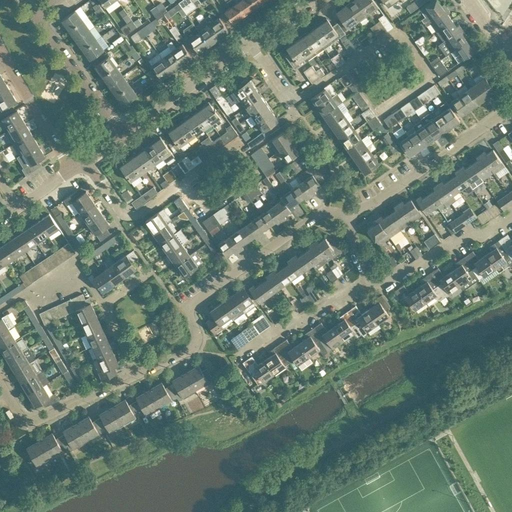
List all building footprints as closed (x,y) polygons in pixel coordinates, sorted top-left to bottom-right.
[(188,6),(193,2),(191,0),(181,0),(178,3),(182,10),(183,9),(188,6)] [(224,0),(230,8),(225,12),(233,23),(245,15),(234,0),(224,0)] [(234,0),(245,15),(256,7),(251,0),(234,0)] [(357,0),(353,0),(347,5),(358,21),(368,14),(357,0)] [(372,0),(357,0),(368,14),(378,7),(372,0)] [(416,0),(406,7),(410,13),(428,0),(416,0)] [(437,0),(433,0),(421,9),(426,17),(421,20),(424,24),(447,8),(444,3),(441,5),(437,0)] [(161,2),(155,6),(159,11),(164,7),(161,2)] [(342,20),(338,23),(343,31),(358,21),(347,5),(337,12),(342,20)] [(159,11),(155,6),(150,10),(150,11),(154,15),(159,12),(159,11)] [(164,7),(159,12),(162,16),(168,12),(164,7)] [(447,8),(424,24),(426,26),(431,23),(436,31),(444,25),(452,20),(447,13),(450,12),(447,8)] [(62,20),(69,30),(82,20),(75,10),(62,20)] [(126,23),(120,28),(125,35),(136,27),(127,14),(122,17),(126,23)] [(228,31),(229,31),(219,18),(213,22),(208,15),(205,18),(219,38),(223,35),(224,36),(229,33),(228,31)] [(409,17),(401,22),(403,26),(412,20),(409,17)] [(108,18),(95,25),(101,35),(113,27),(108,18)] [(209,25),(199,32),(209,45),(219,38),(205,18),(204,18),(209,25)] [(138,19),(133,22),(137,27),(141,24),(138,19)] [(327,19),(319,25),(332,43),(339,37),(342,40),(342,42),(344,45),(350,40),(343,31),(338,23),(337,22),(332,26),(327,19)] [(89,29),(82,20),(69,30),(76,39),(89,30),(89,29)] [(380,20),(375,24),(382,34),(387,31),(380,20)] [(444,25),(436,31),(443,41),(438,45),(438,46),(462,29),(459,24),(456,26),(452,20),(444,25)] [(154,25),(152,22),(149,23),(141,29),(145,35),(156,28),(154,25)] [(193,24),(183,31),(199,52),(209,45),(199,32),(193,24)] [(375,24),(369,28),(377,38),(382,34),(375,24)] [(319,25),(311,30),(324,49),(332,43),(319,25)] [(177,40),(182,37),(175,26),(170,30),(177,40)] [(141,29),(135,33),(140,39),(145,35),(141,29)] [(462,29),(438,46),(445,56),(451,52),(467,41),(462,34),(465,33),(462,29)] [(83,49),(97,40),(89,30),(76,39),(83,49)] [(311,30),(303,36),(316,55),(323,49),(324,49),(311,30)] [(423,35),(419,38),(423,44),(427,41),(423,35)] [(303,36),(295,42),(308,60),(316,55),(303,36)] [(355,37),(350,40),(357,50),(358,52),(363,49),(355,37)] [(419,38),(414,41),(419,47),(423,44),(419,38)] [(131,46),(126,39),(120,43),(125,50),(131,46)] [(97,40),(83,49),(90,59),(104,50),(97,40)] [(350,40),(344,45),(352,57),(358,52),(357,50),(350,40)] [(467,41),(451,52),(459,63),(477,50),(474,45),(471,47),(467,41)] [(168,44),(173,51),(182,64),(192,57),(182,44),(176,48),(172,42),(168,44)] [(308,60),(295,42),(286,48),(290,52),(285,56),(294,70),(300,66),(298,63),(305,57),(307,61),(308,60)] [(135,60),(140,57),(136,51),(131,55),(135,60)] [(173,51),(162,58),(172,71),(182,64),(173,51)] [(159,53),(149,60),(161,79),(172,71),(162,58),(159,53)] [(331,58),(337,67),(345,62),(343,60),(341,57),(338,53),(331,58)] [(108,56),(97,64),(95,66),(102,76),(115,66),(108,56)] [(437,56),(429,62),(432,66),(440,60),(437,56)] [(472,58),(463,64),(466,67),(474,61),(472,58)] [(440,60),(432,66),(439,76),(448,70),(442,62),(440,60)] [(149,68),(144,61),(139,65),(144,72),(149,68)] [(335,66),(332,62),(327,66),(330,70),(335,66)] [(463,64),(455,70),(457,73),(466,67),(463,64)] [(115,66),(102,76),(109,85),(123,76),(115,66)] [(304,72),(312,83),(320,77),(316,71),(312,66),(304,72)] [(320,68),(316,71),(320,77),(324,74),(320,68)] [(455,70),(446,76),(449,79),(457,73),(455,70)] [(482,73),(473,78),(477,83),(486,97),(495,92),(482,73)] [(345,74),(339,79),(345,87),(348,85),(351,82),(345,74)] [(123,76),(109,85),(116,95),(130,86),(123,76)] [(446,76),(438,82),(440,85),(449,79),(446,76)] [(242,85),(234,91),(230,94),(236,102),(240,99),(255,88),(249,80),(249,81),(247,79),(245,79),(241,81),(240,84),(242,85)] [(348,85),(354,93),(357,91),(351,82),(348,85)] [(325,88),(311,98),(317,107),(337,93),(329,83),(324,87),(325,88)] [(477,83),(468,89),(478,103),(486,97),(477,83)] [(6,84),(0,87),(0,98),(11,92),(6,84)] [(440,93),(436,88),(437,87),(435,84),(426,90),(428,93),(432,98),(440,93)] [(465,85),(457,91),(460,95),(469,109),(478,103),(468,89),(465,85)] [(130,86),(116,95),(123,105),(137,95),(130,86)] [(225,110),(230,106),(222,94),(222,95),(220,93),(222,92),(218,86),(216,87),(215,86),(210,90),(216,99),(225,110)] [(255,88),(240,99),(246,107),(261,96),(255,88)] [(428,93),(426,90),(418,96),(423,104),(431,98),(432,98),(428,93)] [(357,91),(354,93),(351,95),(357,104),(363,99),(357,91)] [(0,110),(16,101),(11,92),(0,98),(0,110)] [(337,93),(317,107),(323,115),(337,105),(343,101),(337,93)] [(460,95),(451,101),(461,115),(469,109),(460,95)] [(261,96),(246,107),(251,115),(267,104),(261,96)] [(418,96),(409,101),(415,109),(423,104),(418,96)] [(363,99),(357,104),(363,112),(366,110),(369,108),(363,99)] [(409,101),(401,107),(407,116),(410,114),(411,115),(416,112),(414,110),(415,109),(409,101)] [(438,107),(451,126),(460,121),(446,101),(438,107)] [(208,102),(200,108),(212,124),(211,124),(214,128),(222,122),(209,103),(208,103),(208,102)] [(267,104),(251,115),(257,123),(272,112),(267,104)] [(337,105),(323,115),(329,124),(343,114),(337,105)] [(230,106),(225,110),(228,114),(233,110),(230,106)] [(401,107),(392,113),(398,122),(407,116),(401,107)] [(438,107),(429,113),(443,132),(451,126),(438,107)] [(200,108),(192,113),(204,129),(211,124),(212,124),(200,108)] [(369,108),(366,110),(372,118),(367,121),(367,122),(375,116),(369,108)] [(17,110),(2,119),(9,130),(24,121),(17,110)] [(263,132),(247,143),(251,148),(270,134),(266,129),(278,120),(272,112),(257,123),(263,132)] [(192,113),(184,119),(195,135),(204,129),(192,113)] [(392,113),(384,119),(390,128),(398,122),(392,113)] [(421,119),(422,121),(422,120),(434,138),(443,132),(429,113),(421,119)] [(343,114),(329,124),(335,132),(349,122),(343,114)] [(381,124),(375,116),(367,122),(372,130),(374,128),(374,129),(377,127),(381,124)] [(236,117),(232,120),(236,126),(240,123),(236,117)] [(184,119),(176,125),(188,141),(195,135),(184,119)] [(422,120),(422,121),(414,126),(426,144),(434,138),(422,120)] [(24,121),(9,130),(16,142),(31,133),(24,121)] [(335,132),(341,140),(355,130),(349,122),(335,132)] [(240,123),(236,126),(240,132),(244,129),(240,123)] [(168,131),(174,139),(179,147),(188,141),(176,125),(173,127),(174,127),(168,131)] [(228,131),(220,136),(226,144),(233,138),(238,135),(231,125),(226,128),(228,131)] [(416,130),(408,136),(418,150),(426,144),(414,126),(413,127),(416,130)] [(355,130),(341,140),(347,149),(361,139),(355,130)] [(283,131),(268,142),(276,153),(280,150),(294,140),(291,136),(288,138),(283,131)] [(393,141),(387,132),(380,137),(386,146),(390,143),(393,141)] [(405,132),(396,138),(409,156),(418,150),(408,136),(405,132)] [(31,133),(16,142),(23,153),(38,144),(31,133)] [(166,162),(174,157),(160,136),(152,142),(166,162)] [(220,136),(212,142),(218,149),(226,144),(220,136)] [(347,149),(353,157),(367,147),(361,139),(347,149)] [(294,140),(280,150),(287,161),(299,153),(294,147),(297,145),(294,140)] [(393,141),(390,143),(396,152),(399,149),(393,141)] [(166,162),(152,142),(149,144),(149,145),(144,149),(155,164),(163,158),(166,163),(166,162)] [(212,142),(204,148),(210,155),(218,149),(212,142)] [(30,164),(22,169),(26,176),(41,165),(38,160),(45,156),(38,144),(23,153),(30,164)] [(511,151),(509,144),(503,147),(508,158),(511,156),(511,151)] [(203,146),(195,151),(199,157),(202,161),(210,155),(204,148),(203,146)] [(367,147),(353,157),(359,165),(373,155),(367,147)] [(155,164),(144,149),(136,154),(147,170),(149,173),(157,167),(155,164)] [(259,149),(251,154),(258,165),(269,158),(263,151),(261,152),(259,149)] [(509,160),(501,149),(498,151),(505,162),(509,160)] [(2,150),(0,151),(0,166),(9,161),(7,158),(5,155),(2,150)] [(481,154),(491,168),(498,178),(499,176),(496,172),(505,166),(493,150),(486,154),(485,151),(481,154)] [(187,156),(182,160),(189,170),(194,166),(202,161),(199,157),(195,151),(195,152),(198,155),(190,161),(187,156)] [(136,154),(128,160),(139,175),(147,170),(136,154)] [(478,160),(472,164),(480,176),(491,168),(481,154),(476,157),(478,160)] [(373,155),(359,165),(365,174),(379,164),(373,155)] [(269,158),(258,165),(266,176),(266,177),(274,171),(275,170),(272,167),(274,166),(269,158)] [(139,175),(128,160),(120,166),(131,181),(139,175)] [(189,170),(182,160),(177,163),(185,173),(189,170)] [(289,165),(296,173),(301,169),(295,160),(289,165)] [(0,167),(3,173),(9,170),(6,164),(0,167)] [(463,166),(460,169),(473,189),(483,181),(479,176),(480,176),(472,164),(465,169),(463,166)] [(314,165),(298,176),(312,196),(316,192),(314,190),(321,185),(319,183),(324,179),(314,165)] [(170,169),(163,175),(166,180),(169,184),(177,179),(170,169)] [(282,169),(275,174),(278,178),(285,173),(282,169)] [(456,175),(451,179),(459,190),(463,187),(468,194),(473,190),(472,189),(473,189),(460,169),(455,172),(456,175)] [(285,173),(278,178),(281,183),(284,180),(288,177),(285,173)] [(266,176),(262,179),(268,187),(272,185),(269,180),(266,177),(266,176)] [(298,176),(287,184),(299,200),(305,196),(307,199),(312,196),(298,176)] [(442,181),(438,183),(452,202),(455,200),(452,195),(459,190),(451,179),(444,184),(442,181)] [(166,180),(161,184),(164,188),(169,184),(166,180)] [(287,183),(276,191),(282,199),(290,210),(295,207),(293,205),(299,200),(287,183)] [(435,190),(430,193),(438,205),(442,202),(445,207),(452,202),(438,183),(433,187),(435,190)] [(261,193),(255,184),(244,192),(250,200),(251,200),(261,193)] [(153,187),(149,190),(153,195),(158,192),(153,187)] [(127,190),(121,193),(127,203),(133,199),(127,190)] [(153,195),(149,190),(141,195),(132,202),(136,208),(145,201),(153,195)] [(76,191),(64,200),(67,205),(72,201),(80,212),(94,202),(86,191),(79,196),(76,191)] [(250,200),(244,192),(241,194),(247,202),(250,200)] [(420,196),(416,199),(426,213),(438,205),(430,193),(422,199),(420,196)] [(497,201),(498,202),(495,204),(498,209),(504,204),(507,208),(511,204),(511,198),(508,193),(497,201)] [(180,197),(176,200),(184,211),(187,208),(180,197)] [(268,201),(267,201),(281,221),(286,218),(284,215),(290,210),(282,199),(272,206),(268,201)] [(398,204),(411,222),(422,215),(411,199),(404,204),(402,201),(398,204)] [(484,204),(487,209),(493,218),(496,216),(507,208),(504,204),(498,209),(495,204),(493,206),(489,200),(484,204)] [(267,201),(257,208),(269,225),(275,221),(277,224),(281,221),(267,201)] [(94,202),(80,212),(87,223),(102,213),(94,202)] [(227,204),(224,206),(230,215),(233,212),(227,204)] [(396,210),(389,214),(400,230),(411,222),(398,204),(394,207),(396,210)] [(52,209),(55,214),(62,225),(66,222),(55,206),(52,209)] [(224,206),(213,214),(220,224),(227,218),(226,217),(230,215),(224,206)] [(163,208),(145,221),(153,233),(167,223),(171,219),(163,208)] [(187,208),(184,211),(191,221),(195,219),(187,208)] [(261,214),(250,222),(260,236),(264,233),(263,230),(269,225),(257,208),(257,209),(261,214)] [(486,208),(476,215),(482,225),(493,218),(487,209),(486,208)] [(471,209),(461,216),(467,224),(477,217),(471,209)] [(102,213),(87,223),(95,234),(109,224),(102,213)] [(49,214),(38,221),(48,235),(59,228),(49,214)] [(213,214),(202,222),(209,232),(212,236),(220,230),(217,226),(220,224),(213,214)] [(381,216),(376,219),(389,237),(400,230),(389,214),(383,219),(381,216)] [(450,223),(449,224),(455,232),(467,224),(461,216),(453,222),(450,223)] [(195,219),(191,221),(199,232),(203,230),(195,219)] [(389,237),(376,219),(372,222),(374,224),(368,229),(378,245),(389,237)] [(38,221),(27,229),(36,243),(48,235),(38,221)] [(62,225),(70,236),(73,233),(66,222),(62,225)] [(250,222),(240,229),(248,240),(254,236),(256,239),(260,236),(250,222)] [(167,223),(153,233),(160,243),(174,234),(174,233),(167,223)] [(27,229),(16,236),(25,250),(36,243),(27,229)] [(174,234),(160,243),(168,254),(182,244),(188,240),(180,229),(174,233),(174,234)] [(240,229),(229,237),(239,251),(243,247),(241,245),(248,240),(240,229)] [(203,230),(199,232),(207,243),(211,240),(203,230)] [(77,247),(81,244),(73,233),(70,236),(77,247)] [(423,241),(429,250),(440,242),(435,234),(423,241)] [(511,241),(507,234),(499,240),(511,259),(511,241)] [(16,236),(5,243),(15,257),(25,250),(16,236)] [(114,237),(103,245),(105,248),(116,241),(114,237)] [(229,237),(218,244),(226,256),(233,251),(235,254),(239,251),(229,237)] [(317,240),(313,243),(326,262),(341,251),(333,240),(329,243),(325,238),(319,243),(317,240)] [(211,240),(207,243),(214,254),(218,251),(211,240)] [(492,250),(485,255),(495,269),(506,261),(509,266),(511,263),(511,259),(499,240),(489,246),(492,250)] [(5,243),(0,246),(0,259),(3,265),(15,257),(5,243)] [(69,243),(64,246),(71,256),(76,253),(69,243)] [(310,248),(304,253),(315,270),(326,262),(313,243),(308,246),(310,248)] [(182,244),(168,254),(176,265),(195,251),(189,255),(182,244)] [(103,245),(92,252),(95,256),(105,248),(103,245)] [(58,250),(65,261),(71,256),(64,246),(58,250)] [(416,246),(413,248),(419,257),(422,255),(416,246)] [(410,251),(416,259),(419,257),(413,248),(410,251)] [(53,253),(60,264),(65,261),(58,250),(53,253)] [(132,250),(115,262),(125,276),(136,269),(131,262),(137,258),(132,250)] [(195,251),(176,265),(183,276),(197,266),(203,262),(195,251)] [(473,251),(464,257),(472,269),(479,279),(484,276),(495,269),(485,255),(479,260),(473,251)] [(92,252),(81,260),(83,264),(95,256),(92,252)] [(54,268),(60,264),(53,253),(47,257),(54,268)] [(296,255),(291,258),(301,272),(311,265),(315,270),(304,253),(297,258),(296,255)] [(391,256),(388,259),(394,267),(397,265),(391,256)] [(47,257),(42,261),(49,271),(54,268),(47,257)] [(479,279),(472,269),(464,257),(455,263),(457,267),(451,272),(461,286),(463,290),(479,279)] [(289,264),(283,268),(291,280),(301,272),(291,258),(287,261),(289,264)] [(35,265),(43,275),(49,271),(42,261),(35,265)] [(115,262),(105,270),(114,284),(125,276),(115,262)] [(35,265),(24,273),(31,283),(43,275),(35,265)] [(343,274),(337,266),(332,270),(338,278),(343,274)] [(274,270),(270,273),(280,287),(291,280),(283,268),(276,273),(274,270)] [(438,268),(429,274),(445,296),(449,293),(450,294),(461,286),(451,272),(444,277),(438,268)] [(92,274),(88,277),(96,288),(99,285),(103,292),(114,284),(105,270),(94,277),(92,274)] [(338,278),(332,270),(326,273),(332,282),(338,278)] [(21,278),(24,282),(26,286),(31,283),(24,273),(20,276),(21,278)] [(268,279),(261,283),(270,295),(280,287),(270,273),(266,276),(268,279)] [(423,284),(416,288),(426,302),(434,296),(436,299),(440,300),(445,296),(429,274),(420,280),(423,284)] [(253,285),(249,288),(259,302),(270,295),(261,283),(255,288),(253,285)] [(10,291),(9,292),(12,296),(21,289),(19,285),(10,291)] [(403,285),(394,291),(402,303),(407,299),(415,310),(426,302),(416,288),(409,293),(403,285)] [(243,287),(232,295),(245,313),(256,305),(243,287)] [(313,289),(308,293),(315,302),(320,298),(313,289)] [(5,295),(0,298),(0,302),(1,303),(10,297),(8,293),(5,295)] [(83,294),(77,296),(82,307),(87,304),(83,294)] [(232,295),(222,302),(231,316),(234,320),(244,312),(244,313),(245,313),(232,295)] [(375,305),(368,310),(377,323),(388,315),(385,310),(390,307),(382,295),(372,301),(375,305)] [(77,296),(72,299),(77,309),(82,307),(77,296)] [(303,297),(300,300),(306,308),(309,306),(303,297)] [(72,299),(66,301),(71,312),(75,310),(77,309),(72,299)] [(66,301),(61,303),(66,314),(71,312),(66,301)] [(214,316),(206,322),(215,333),(223,327),(221,324),(231,316),(222,302),(210,310),(214,316)] [(61,303),(56,306),(61,317),(66,314),(61,303)] [(96,315),(91,303),(87,304),(82,307),(77,309),(75,310),(81,322),(96,315)] [(28,305),(23,307),(29,316),(33,314),(28,305)] [(355,305),(347,312),(364,335),(366,334),(366,330),(367,330),(377,323),(368,310),(362,314),(355,305)] [(56,306),(50,308),(55,319),(61,317),(56,306)] [(279,307),(276,310),(282,318),(285,316),(279,307)] [(50,308),(45,311),(50,322),(55,319),(50,308)] [(436,309),(432,311),(436,317),(440,315),(436,309)] [(45,311),(39,313),(44,324),(49,322),(50,322),(45,311)] [(340,322),(334,326),(344,340),(354,333),(357,337),(361,333),(363,336),(364,335),(347,312),(338,318),(340,322)] [(0,318),(0,334),(9,329),(9,328),(14,325),(7,314),(0,318)] [(33,314),(29,316),(36,328),(40,325),(33,314)] [(96,315),(81,322),(86,334),(102,327),(96,315)] [(263,316),(252,323),(259,333),(270,325),(263,316)] [(49,322),(44,324),(52,336),(55,333),(49,322)] [(321,322),(312,328),(328,351),(333,348),(344,340),(334,326),(327,331),(321,322)] [(252,323),(242,331),(248,341),(259,333),(252,323)] [(40,325),(36,328),(43,339),(47,336),(40,325)] [(102,327),(86,334),(92,346),(107,339),(102,327)] [(149,327),(141,331),(145,339),(153,335),(149,327)] [(328,351),(312,328),(303,335),(306,338),(299,343),(308,356),(319,349),(323,355),(324,354),(327,357),(330,355),(327,351),(328,351)] [(9,329),(0,334),(0,347),(1,349),(22,337),(21,336),(15,340),(9,329)] [(231,339),(238,349),(248,341),(242,331),(231,339)] [(55,333),(52,336),(59,347),(62,345),(55,333)] [(47,336),(43,339),(49,350),(54,348),(47,336)] [(22,337),(1,349),(8,360),(22,351),(28,347),(22,337)] [(107,339),(92,346),(97,358),(113,351),(107,339)] [(282,342),(278,345),(286,357),(289,362),(296,372),(301,369),(302,370),(312,362),(308,356),(299,343),(292,348),(286,339),(282,342)] [(62,345),(59,347),(65,358),(70,356),(62,345)] [(271,355),(264,360),(273,373),(289,362),(278,345),(269,351),(271,355)] [(22,351),(8,360),(15,372),(34,360),(27,348),(22,351)] [(61,359),(54,348),(49,350),(56,362),(61,359)] [(113,351),(97,358),(102,370),(98,372),(102,380),(117,374),(113,366),(118,364),(113,351)] [(70,356),(65,358),(72,370),(77,367),(70,356)] [(252,356),(242,362),(258,384),(273,373),(264,360),(258,365),(252,356)] [(34,360),(15,372),(21,383),(36,374),(42,370),(35,359),(34,360)] [(61,359),(56,362),(63,373),(68,370),(61,359)] [(198,365),(186,372),(197,391),(209,384),(209,383),(214,381),(208,371),(203,373),(198,365)] [(77,367),(72,370),(79,382),(84,379),(77,367)] [(68,370),(63,373),(70,385),(75,382),(68,370)] [(178,388),(173,390),(179,401),(183,398),(184,398),(197,391),(186,372),(173,380),(178,388)] [(36,374),(21,383),(28,394),(43,385),(36,374)] [(161,382),(150,388),(161,407),(173,401),(172,400),(177,398),(179,401),(173,390),(173,391),(171,387),(166,390),(161,382)] [(43,385),(28,394),(35,406),(50,397),(43,385)] [(161,407),(150,388),(136,396),(141,405),(136,408),(142,418),(143,418),(146,423),(149,421),(146,416),(147,415),(161,407)] [(142,418),(136,408),(135,404),(130,407),(125,399),(112,406),(123,425),(136,418),(136,417),(137,416),(139,420),(142,418)] [(105,422),(100,424),(104,431),(106,435),(111,432),(123,425),(112,406),(100,413),(105,422)] [(89,416),(76,423),(87,442),(99,434),(104,431),(100,424),(98,421),(93,424),(89,416)] [(68,439),(64,441),(67,448),(69,451),(74,449),(87,442),(76,423),(63,430),(68,439)] [(52,432),(39,440),(50,459),(63,451),(67,448),(64,441),(62,438),(57,441),(52,432)] [(27,447),(30,453),(32,455),(27,458),(33,468),(38,466),(50,459),(39,440),(27,447)]
